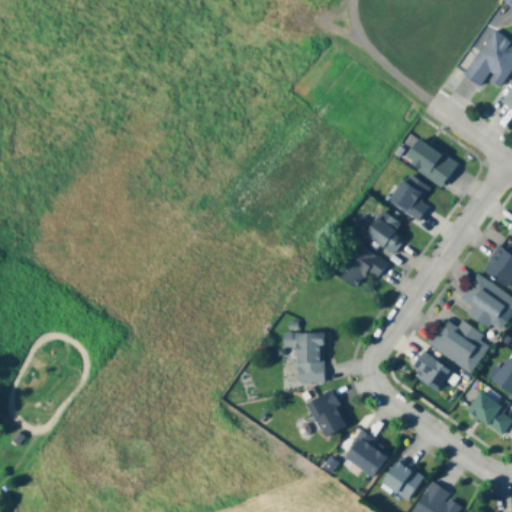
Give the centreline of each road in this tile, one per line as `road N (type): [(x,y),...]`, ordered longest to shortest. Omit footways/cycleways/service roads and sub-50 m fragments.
road 1 (residential): [(509,162),(379,345),(373,372),(382,394),(485,467),(511,471)]
road 2 (residential): [(352,0),(359,35),(374,56),(426,99)]
